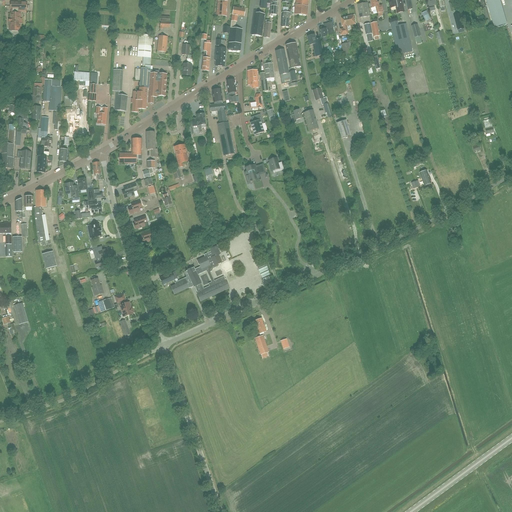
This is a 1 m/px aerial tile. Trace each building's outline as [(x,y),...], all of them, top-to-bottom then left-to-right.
[(216,0),(217,0),(218,0),(216,15),(226,16),(227,1),(221,1),(221,0),(216,0)] [(295,0),(294,14),(306,15),(307,0),(295,0)] [(379,6),(378,2),(377,2),(376,0),(370,0),(372,8),(371,8),(372,11),(377,10),(377,13),(384,11),(382,5),(379,6)] [(389,3),(390,8),(396,7),(397,13),(404,12),(401,0),(389,0),(390,3),(389,3)] [(486,0),(495,27),(507,24),(499,0),(486,0)] [(8,26),(9,27),(9,30),(19,31),(20,24),(22,24),(22,19),(20,19),(20,12),(27,12),(27,2),(10,2),(10,9),(11,9),(10,13),(10,18),(9,18),(8,26)] [(369,16),(367,3),(358,5),(360,18),(369,16)] [(233,7),(232,15),(231,21),(237,22),(238,15),(244,16),(245,9),(233,7)] [(259,11),(254,10),(251,35),(261,36),(264,14),(259,13),(259,11)] [(289,27),(290,16),(291,16),(292,13),(282,12),(282,18),(281,27),(289,27)] [(460,14),(453,16),(456,24),(457,31),(464,29),(463,24),(460,14)] [(351,29),(351,27),(351,26),(356,25),(354,15),(346,16),(347,17),(341,18),(342,27),(343,27),(343,28),(340,29),(341,36),(348,35),(349,35),(348,29),(351,29)] [(170,17),(160,16),(160,21),(160,29),(163,30),(163,28),(170,28),(170,22),(170,17)] [(398,55),(399,62),(400,62),(402,62),(404,61),(405,61),(403,54),(413,52),(410,39),(406,24),(398,25),(397,21),(390,23),(398,55)] [(324,47),(330,45),(329,41),(328,36),(330,35),(334,34),(331,22),(327,23),(324,24),(323,24),(324,29),(320,30),(321,33),(320,33),(321,38),(322,38),(323,42),(324,47)] [(371,23),(371,24),(372,26),(374,37),(379,36),(380,36),(377,22),(371,23)] [(370,24),(364,25),(367,39),(372,38),(373,38),(372,34),(370,24)] [(414,38),(420,36),(417,24),(411,26),(414,38)] [(228,51),(240,52),(242,30),(235,29),(230,28),(228,51)] [(435,33),(438,40),(439,45),(444,43),(443,39),(441,32),(435,33)] [(154,104),(154,97),(157,98),(157,96),(165,96),(167,74),(159,74),(159,71),(150,71),(152,36),(139,35),(137,57),(143,57),(142,66),(145,66),(145,69),(141,68),(140,88),(139,88),(139,92),(133,92),(133,99),(132,99),(131,103),(133,103),(132,112),(138,113),(138,109),(145,109),(145,107),(147,108),(148,104),(154,104)] [(315,56),(323,54),(319,38),(315,39),(314,35),(307,36),(309,45),(312,44),(315,56)] [(168,37),(159,36),(157,51),(166,52),(168,37)] [(211,43),(210,43),(207,43),(206,43),(205,45),(205,52),(207,52),(206,58),(203,58),(202,70),(208,71),(210,52),(211,43)] [(300,68),(296,43),(285,45),(290,68),(296,67),(296,68),(300,68)] [(351,55),(348,43),(341,44),(344,57),(351,55)] [(182,54),(188,55),(189,55),(190,45),(182,44),(182,54)] [(291,81),(290,75),(289,75),(284,49),(275,51),(282,84),(291,82),(291,81)] [(186,59),(186,64),(183,64),(182,75),(190,75),(191,65),(193,65),(193,59),(187,58),(186,59)] [(267,85),(266,79),(274,78),(272,64),(264,65),(265,73),(260,74),(262,86),(262,91),(268,91),(267,85)] [(115,69),(115,91),(123,92),(124,69),(115,69)] [(258,88),(257,70),(247,71),(248,85),(250,85),(253,88),(258,88)] [(61,87),(60,87),(61,80),(52,80),(45,80),(44,86),(43,101),(49,102),(48,111),(60,111),(61,87)] [(235,80),(234,80),(226,81),(227,86),(226,87),(227,89),(228,95),(225,95),(226,101),(229,100),(229,102),(236,101),(235,95),(236,95),(235,88),(237,88),(236,86),(235,86),(235,83),(236,83),(235,80)] [(31,119),(32,119),(32,121),(35,121),(35,120),(40,120),(41,107),(38,107),(38,101),(39,101),(40,101),(41,96),(41,88),(33,87),(32,95),(33,95),(33,98),(31,98),(31,100),(32,101),(32,103),(31,103),(31,106),(32,107),(31,119)] [(317,89),(313,90),(316,100),(320,99),(322,105),(323,105),(325,113),(326,113),(328,117),(332,116),(326,97),(323,98),(320,88),(317,89)] [(227,123),(225,110),(226,110),(225,103),(222,103),(222,99),(223,98),(222,96),(222,97),(222,96),(222,94),(221,93),(221,89),(212,90),(212,95),(212,98),(213,98),(213,102),(217,102),(217,104),(209,105),(210,112),(218,111),(219,124),(218,124),(224,155),(234,153),(228,123),(227,123)] [(120,93),(116,92),(114,110),(126,111),(127,96),(120,95),(120,93)] [(105,125),(107,108),(97,107),(96,114),(98,114),(97,124),(105,125)] [(267,111),(268,111),(270,117),(275,116),(273,109),(268,110),(268,109),(266,109),(267,111)] [(302,118),(305,117),(309,131),(318,128),(313,110),(303,113),(300,114),(299,110),(293,111),(294,114),(290,116),(293,124),(297,122),(296,120),(302,118)] [(17,118),(16,127),(22,127),(23,119),(27,119),(27,114),(17,114),(17,115),(17,118)] [(205,125),(205,120),(204,114),(196,115),(197,118),(195,118),(195,119),(190,120),(191,126),(192,134),(202,133),(201,125),(205,125)] [(260,114),(251,117),(252,122),(250,123),(254,135),(255,135),(255,136),(259,135),(259,134),(264,132),(262,124),(263,123),(260,114)] [(68,135),(78,136),(79,122),(74,121),(74,117),(69,117),(68,135)] [(485,125),(486,129),(485,129),(487,135),(495,133),(493,127),(492,122),(491,122),(491,119),(484,121),(485,125)] [(336,123),(341,138),(351,135),(346,120),(336,123)] [(9,125),(7,144),(2,144),(1,168),(13,169),(13,158),(13,144),(14,144),(15,125),(9,125)] [(155,149),(154,132),(146,132),(146,150),(151,150),(151,157),(158,157),(157,149),(155,149)] [(45,135),(45,138),(42,138),(41,144),(44,144),(44,147),(47,147),(47,148),(49,148),(50,147),(50,144),(52,144),(52,139),(52,136),(45,135)] [(142,155),(142,139),(131,139),(132,153),(119,153),(119,163),(136,163),(136,155),(142,155)] [(471,142),(473,147),(474,152),(480,150),(479,145),(477,140),(471,142)] [(188,161),(184,145),(174,147),(178,168),(183,167),(182,163),(188,161)] [(44,149),(37,148),(37,156),(38,156),(37,172),(45,172),(46,156),(43,156),(44,149)] [(67,150),(60,149),(59,161),(66,162),(67,150)] [(20,158),(19,168),(30,169),(32,152),(21,151),(18,151),(17,158),(20,158)] [(275,170),(278,171),(280,170),(280,169),(283,168),(281,162),(279,163),(280,164),(278,164),(276,158),(269,160),(273,171),(275,170)] [(99,162),(93,163),(94,174),(97,174),(98,180),(101,179),(99,162)] [(264,172),(262,165),(256,167),(255,165),(253,166),(252,166),(251,166),(250,166),(248,166),(248,167),(246,168),(248,175),(246,176),(246,178),(247,177),(248,182),(254,180),(255,184),(260,182),(260,181),(261,181),(260,180),(258,174),(264,172)] [(181,177),(178,168),(172,169),(175,179),(181,177)] [(209,176),(215,174),(212,168),(206,170),(209,176)] [(431,183),(427,171),(420,173),(425,186),(431,183)] [(87,189),(85,179),(78,180),(79,190),(87,189)] [(413,189),(420,187),(418,181),(411,183),(413,189)] [(73,183),(65,184),(66,194),(72,193),(73,198),(72,198),(72,203),(80,202),(79,197),(78,197),(77,186),(73,186),(73,183)] [(135,184),(123,188),(125,191),(122,192),(125,199),(134,196),(135,197),(138,196),(136,191),(133,192),(133,191),(137,190),(135,184)] [(37,207),(42,207),(46,207),(46,191),(36,191),(36,207),(34,207),(34,215),(37,215),(37,207)] [(169,197),(168,197),(167,194),(163,195),(164,198),(163,199),(165,206),(172,204),(169,197)] [(97,201),(93,201),(84,202),(85,209),(91,209),(91,213),(102,212),(101,204),(97,204),(97,201)] [(142,207),(139,201),(131,204),(132,207),(128,208),(130,214),(139,211),(138,208),(142,207)] [(42,213),(42,207),(37,207),(37,215),(34,215),(34,217),(39,216),(43,215),(43,213),(42,213)] [(39,216),(34,217),(33,217),(38,243),(41,242),(49,240),(49,239),(45,215),(43,215),(39,216)] [(145,216),(139,218),(134,220),(134,222),(133,223),(135,230),(145,226),(148,225),(147,222),(145,216)] [(6,225),(0,224),(0,233),(11,233),(11,223),(6,223),(6,225)] [(92,237),(92,241),(98,239),(98,237),(101,236),(100,231),(101,231),(100,227),(99,227),(99,224),(91,226),(93,237),(92,237)] [(150,241),(156,239),(155,236),(157,236),(155,230),(153,231),(153,230),(141,234),(142,237),(138,238),(141,245),(150,241)] [(21,237),(13,237),(13,252),(22,252),(21,237)] [(101,246),(92,249),(95,258),(100,256),(100,259),(111,255),(109,248),(103,250),(101,246)] [(187,277),(174,282),(175,284),(171,287),(174,294),(188,287),(189,288),(193,286),(194,286),(198,293),(197,294),(200,301),(229,288),(224,277),(220,278),(221,281),(203,289),(197,275),(208,270),(209,272),(212,271),(212,270),(211,267),(215,265),(216,267),(219,266),(218,264),(221,262),(218,255),(220,254),(216,246),(209,249),(210,252),(204,255),(205,257),(197,260),(200,267),(195,269),(194,267),(185,271),(184,272),(187,277)] [(42,254),(46,269),(57,266),(53,251),(42,254)] [(106,264),(104,259),(94,262),(96,268),(106,264)] [(175,271),(171,273),(170,270),(164,273),(165,276),(161,278),(159,278),(163,285),(171,281),(174,279),(178,277),(175,271)] [(93,287),(92,288),(94,296),(104,293),(101,285),(100,285),(98,278),(91,280),(93,287)] [(123,294),(115,297),(117,303),(119,302),(120,305),(119,305),(121,311),(132,307),(131,308),(129,302),(125,303),(125,300),(123,294)] [(109,299),(103,301),(106,311),(112,309),(109,299)] [(13,305),(19,325),(28,322),(23,303),(13,305)] [(133,312),(132,307),(121,311),(123,317),(132,314),(132,313),(133,312)] [(10,328),(12,328),(14,335),(17,334),(14,325),(15,325),(15,323),(10,324),(10,323),(8,317),(2,319),(4,325),(7,324),(8,326),(9,326),(10,328)] [(253,327),(256,326),(258,334),(266,331),(261,319),(254,321),(251,322),(253,327)] [(125,322),(120,323),(125,336),(130,334),(125,322)] [(261,336),(255,338),(260,355),(267,352),(261,336)]
